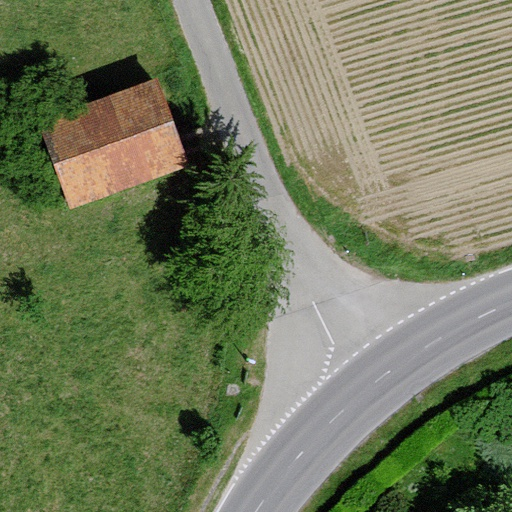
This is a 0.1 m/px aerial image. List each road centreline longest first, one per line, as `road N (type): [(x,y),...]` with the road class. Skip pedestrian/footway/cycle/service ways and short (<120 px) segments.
road 1 (unclassified): [(351,400),(283,256),(188,0)]
road 2 (secondary): [(351,400),(511,298)]
road 3 (secondary): [(252,511),(351,400)]
